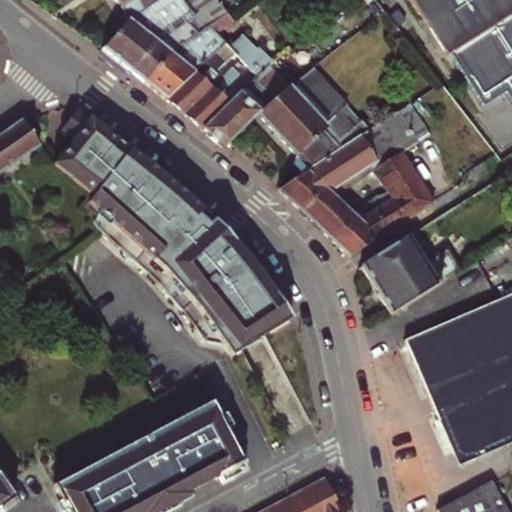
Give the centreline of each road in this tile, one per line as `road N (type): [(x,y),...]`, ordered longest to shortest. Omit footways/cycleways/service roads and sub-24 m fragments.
road 1 (secondary): [(60,57),(301,260),(330,324),(354,440)]
road 2 (residential): [(219,511),(354,440)]
